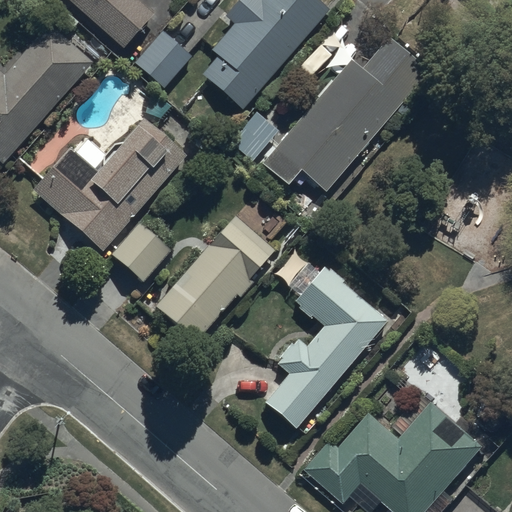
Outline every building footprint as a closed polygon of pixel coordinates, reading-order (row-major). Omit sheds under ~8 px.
[(69,0),(125,49),(155,15),(137,0),(69,0)] [(243,112),(330,12),(316,0),(241,0),(227,17),(234,24),(211,50),(218,56),(201,75),(243,112)] [(0,158),(3,162),(92,62),(51,25),(5,76),(0,72),(0,158)] [(192,57),(161,31),(133,63),(164,89),(192,57)] [(363,70),(352,61),(262,165),(288,187),(301,172),(326,193),(429,73),(389,39),(363,70)] [(187,156),(143,119),(98,172),(94,169),(106,154),(86,138),(74,152),(70,149),(33,192),(105,252),(187,156)] [(277,252),(236,217),(156,309),(196,344),(238,296),(241,298),(253,284),(251,282),(277,252)] [(172,252),(139,224),(112,256),(145,284),(172,252)] [(295,428),(386,322),(323,266),(293,301),(324,327),(307,347),(298,339),(278,363),(289,372),(264,401),(295,428)] [(395,511),(428,511),(484,446),(433,402),(401,439),(371,414),(342,448),(333,440),(307,470),(348,505),(364,486),(395,511)]
